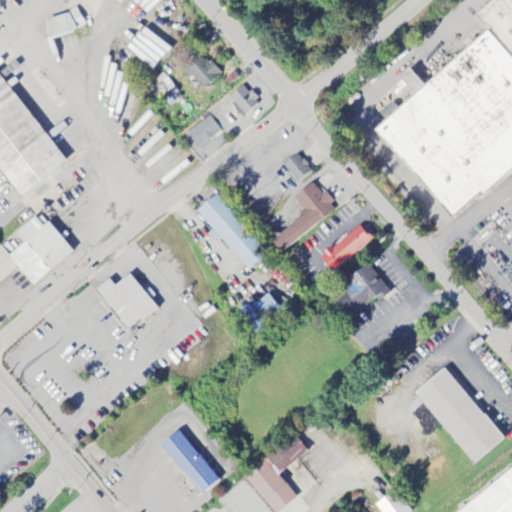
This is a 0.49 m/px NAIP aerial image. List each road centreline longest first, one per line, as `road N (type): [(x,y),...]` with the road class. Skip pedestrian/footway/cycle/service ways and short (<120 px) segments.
road 1 (residential): [(0,342),(419,0)]
road 2 (residential): [(511,362),(201,0)]
road 3 (residential): [(104,511),(0,386)]
